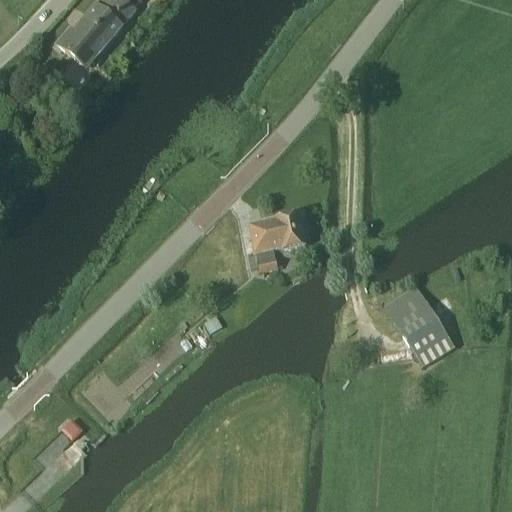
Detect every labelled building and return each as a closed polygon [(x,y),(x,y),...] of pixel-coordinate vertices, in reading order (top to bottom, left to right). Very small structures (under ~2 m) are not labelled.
[(93,55),(95,57),(97,58),(133,15),(132,13),(143,0),(103,0),(96,9),(94,8),(72,35),(69,32),(56,49),(81,70),(93,55)] [(298,217),(274,222),(275,225),(250,230),(255,256),(280,251),(281,255),(305,250),(298,217)] [(248,262),(250,273),(257,271),(257,267),(255,260),(248,262)] [(276,263),(257,267),(257,271),(259,278),(278,274),(276,263)] [(420,372),(453,351),(421,300),(388,320),(420,372)] [(204,327),(210,339),(222,332),(216,321),(205,327),(204,327)] [(60,434),(72,446),(82,435),(71,424),(60,434)]
